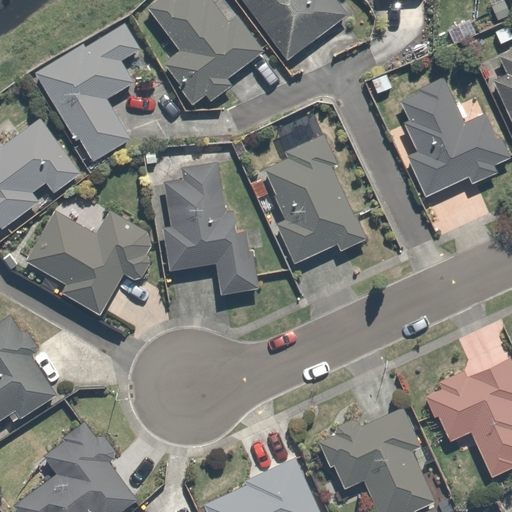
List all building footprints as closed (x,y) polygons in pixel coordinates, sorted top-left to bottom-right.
[(144,0),(142,1),(172,42),(156,54),(192,102),(224,79),(219,72),(254,46),(220,0),(144,0)] [(243,0),(285,55),(343,12),(333,0),(243,0)] [(80,43),(78,39),(30,70),(87,158),(126,134),(101,96),(132,76),(118,54),(133,44),(118,19),(80,43)] [(502,70),(490,75),(511,127),(511,49),(496,56),(502,70)] [(404,149),(422,190),(462,172),(465,178),(491,167),(488,160),(504,153),(483,106),(460,117),(442,75),(395,95),(404,116),(400,118),(412,146),(404,149)] [(77,168),(40,113),(0,139),(0,220),(32,199),(25,189),(41,178),(48,188),(77,168)] [(363,237),(317,132),(283,147),(287,156),(262,167),(281,211),(271,216),(289,257),(334,237),(338,248),(363,237)] [(250,284),(243,229),(228,231),(225,208),(218,209),(211,160),(179,164),(180,175),(157,178),(164,230),(158,230),(163,265),(209,259),(213,289),(250,284)] [(132,277),(152,232),(154,227),(105,205),(95,228),(47,207),(24,259),(62,275),(55,289),(99,309),(116,270),(132,277)] [(10,309),(7,310),(0,314),(0,419),(50,390),(26,351),(32,347),(10,309)] [(444,436),(464,427),(484,472),(511,459),(511,361),(506,349),(422,387),(444,436)] [(393,511),(435,495),(399,404),(359,420),(354,408),(332,417),(338,431),(319,439),(338,487),(358,479),(371,511),(393,511)] [(77,421),(39,451),(51,467),(37,477),(10,499),(19,511),(104,511),(131,492),(104,458),(113,451),(94,427),(86,433),(77,421)] [(204,511),(317,511),(291,453),(240,476),(244,484),(201,503),(204,511)]
